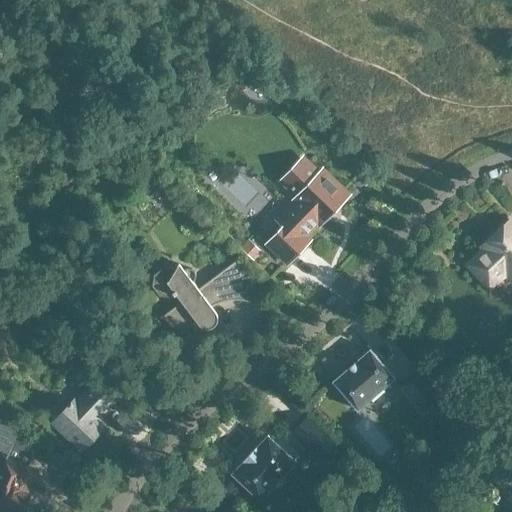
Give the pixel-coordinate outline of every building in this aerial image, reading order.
[(302,160),(283,180),(300,196),(285,212),(292,218),(267,245),(287,264),(309,240),(306,237),(338,203),(335,200),(345,190),(324,171),(319,176),(302,160)] [(511,221),(482,247),(485,250),(473,261),(473,270),(486,283),(494,284),(506,273),(511,279),(511,221)] [(248,239),(241,248),(254,261),(263,252),(248,239)] [(185,269),(184,269),(176,275),(173,272),(164,271),(157,276),(156,285),(161,292),(174,294),(175,295),(176,294),(182,301),(160,317),(184,335),(186,332),(187,330),(190,326),(193,322),(196,319),(199,315),(203,312),(205,311),(209,308),(214,306),(218,304),(223,303),(227,302),(230,301),(235,301),(240,301),(244,301),(249,302),(254,303),(237,260),(198,289),(193,281),(195,279),(196,277),(196,275),(196,274),(195,273),(195,271),(193,270),(193,269),(191,268),(190,268),(188,268),(186,268),(185,269)] [(358,410),(370,399),(373,402),(385,392),(382,389),(395,377),(371,349),(333,381),(358,410)] [(442,397),(418,370),(399,386),(423,413),(442,397)] [(113,401),(95,384),(88,378),(72,395),(75,398),(53,423),(83,451),(105,427),(96,419),(113,401)] [(444,401),(434,410),(443,421),(453,412),(444,401)] [(308,415),(290,434),(318,461),(336,442),(308,415)] [(0,417),(0,450),(8,454),(16,433),(0,417)] [(260,498),(272,486),(274,488),(277,487),(280,487),(283,483),(284,479),(285,477),(282,475),(294,462),(267,437),(257,447),(254,444),(239,459),(242,463),(234,473),(260,498)] [(0,511),(21,511),(27,498),(16,493),(26,469),(5,460),(0,472),(0,511)]
